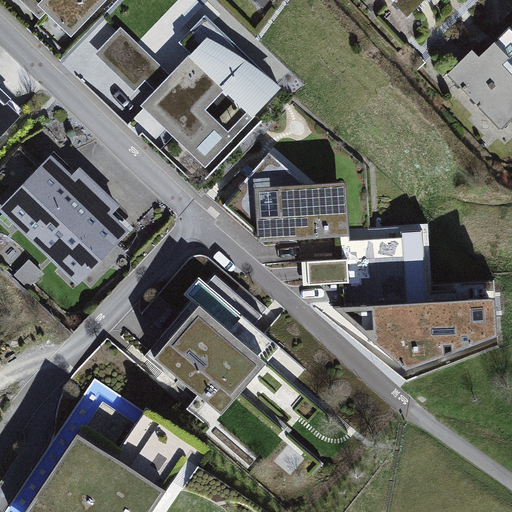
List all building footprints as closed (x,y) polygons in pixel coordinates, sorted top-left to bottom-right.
[(47,8),(72,32),(102,0),(23,0),(40,16),(47,8)] [(391,0),(407,16),(423,0),(391,0)] [(511,6),(445,74),(501,130),(511,119),(511,6)] [(281,83),(205,12),(178,41),(189,51),(140,103),(205,164),(281,83)] [(160,62),(121,25),(95,53),(134,90),(160,62)] [(0,131),(21,110),(6,96),(11,91),(0,81),(0,131)] [(223,204),(258,234),(258,241),(350,233),(347,175),(300,177),(268,150),(223,204)] [(51,152),(0,206),(0,209),(78,283),(132,226),(114,209),(121,203),(80,164),(72,172),(51,152)] [(347,254),(302,257),(303,283),(349,280),(347,254)] [(43,271),(30,258),(14,275),(28,287),(43,271)] [(194,299),(150,350),(220,412),(280,344),(254,322),(261,314),(214,273),(208,280),(200,273),(184,291),(194,299)] [(494,289),(333,304),(408,368),(500,329),(494,289)] [(121,444),(82,418),(17,511),(148,511),(196,443),(146,408),(121,444)]
